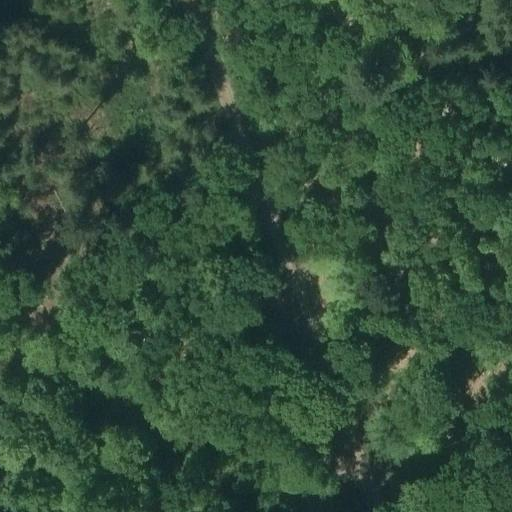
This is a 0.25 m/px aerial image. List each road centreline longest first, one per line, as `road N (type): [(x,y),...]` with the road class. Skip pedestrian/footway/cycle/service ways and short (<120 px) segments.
road 1 (track): [(363,469),(191,0)]
road 2 (track): [(379,511),(363,469),(313,465),(200,434),(88,353),(0,315)]
road 3 (track): [(511,165),(384,64),(322,0)]
